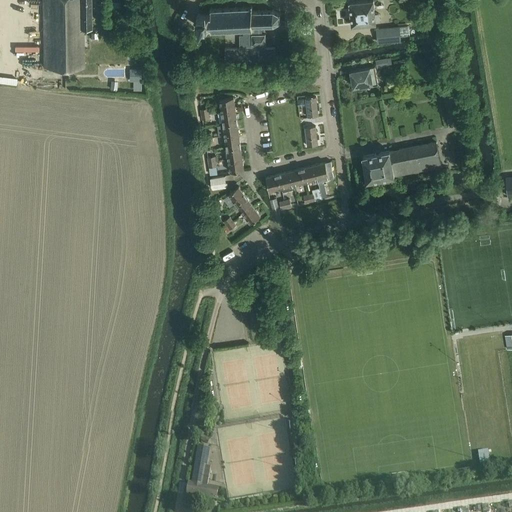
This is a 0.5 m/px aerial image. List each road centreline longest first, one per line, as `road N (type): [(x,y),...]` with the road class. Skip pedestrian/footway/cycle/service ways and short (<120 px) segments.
road 1 (residential): [(326,78),(253,99),(250,107),(260,171),(335,151)]
road 2 (track): [(174,511),(218,290)]
